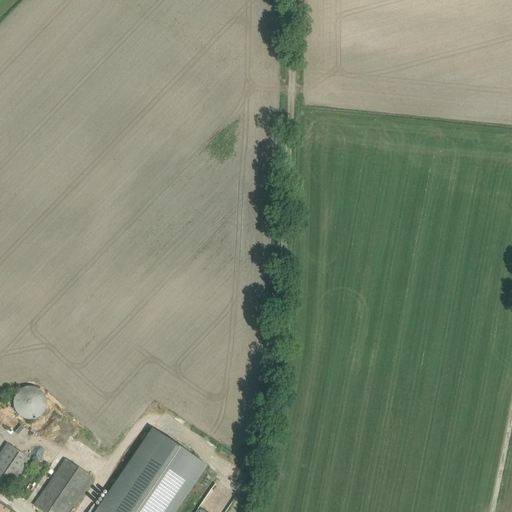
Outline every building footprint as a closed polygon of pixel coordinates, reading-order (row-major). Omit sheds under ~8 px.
[(17,388),(17,418),(44,418),(44,389),(17,388)] [(173,511),(206,465),(154,430),(98,511),(173,511)] [(10,445),(0,460),(0,482),(11,490),(31,460),(10,445)] [(66,459),(40,497),(34,506),(43,511),(69,511),(93,477),(66,459)] [(13,511),(0,502),(0,511),(13,511)]
